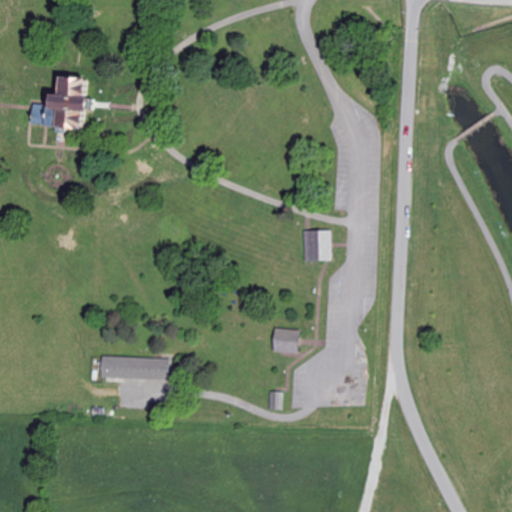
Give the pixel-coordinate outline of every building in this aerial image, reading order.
[(50,105),(51,95),(63,96),(64,77),(90,79),(88,98),(96,98),(95,111),(87,111),(86,129),(60,127),(60,125),(36,123),(37,105),(50,105)] [(305,260),(304,230),(332,229),(333,259),(305,260)] [(278,328),(303,331),(300,355),(275,351),(278,328)] [(103,356),(174,358),(174,380),(103,378),(103,356)] [(272,392),(286,393),(285,409),(271,408),(272,392)]
